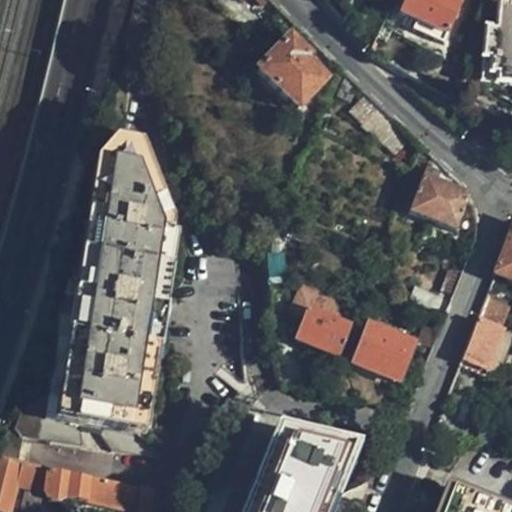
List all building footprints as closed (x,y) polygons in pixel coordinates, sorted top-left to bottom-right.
[(445,37),(459,0),(404,0),(398,18),(445,37)] [(511,0),(484,0),(484,1),(496,3),(494,31),(483,30),(477,85),(511,88),(511,0)] [(322,83),(301,61),(305,58),(287,40),(255,71),(293,111),(322,83)] [(153,320),(166,231),(161,230),(163,216),(140,157),(108,150),(99,166),(22,418),(135,437),(153,320)] [(468,197),(465,193),(444,185),(422,176),(408,213),(454,232),(468,197)] [(503,244),(491,275),(511,283),(511,225),(503,244)] [(324,302),(299,293),(290,319),(293,321),(301,325),(297,336),(295,343),(337,360),(348,330),(329,323),(319,319),(324,302)] [(502,306),(481,299),(457,361),(484,371),(499,333),(494,331),(502,306)] [(319,319),(329,323),(335,307),(324,302),(319,319)] [(423,336),(436,342),(444,323),(430,317),(423,336)] [(289,332),(297,336),(301,325),(293,321),(289,332)] [(396,382),(410,347),(364,329),(350,365),(396,382)] [(504,448),(509,428),(482,423),(478,442),(504,448)] [(332,492),(348,452),(270,434),(239,511),(324,511),(325,510),(332,492)] [(21,464),(0,458),(0,511),(10,511),(18,478),(21,464)] [(46,469),(21,464),(18,478),(44,483),(46,469)] [(157,511),(159,489),(46,469),(44,483),(43,493),(47,502),(56,504),(64,498),(132,511),(157,511)] [(505,511),(449,489),(440,511),(505,511)]
